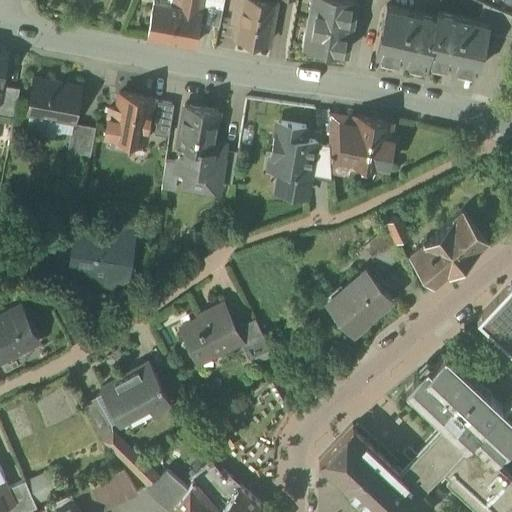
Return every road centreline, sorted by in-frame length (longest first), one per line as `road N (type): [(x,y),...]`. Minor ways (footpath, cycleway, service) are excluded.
road 1 (residential): [(4,25),(327,82),(499,124)]
road 2 (residential): [(499,124),(469,157),(351,213),(230,245),(84,350)]
road 3 (residential): [(511,251),(311,426),(297,458),(295,511)]
